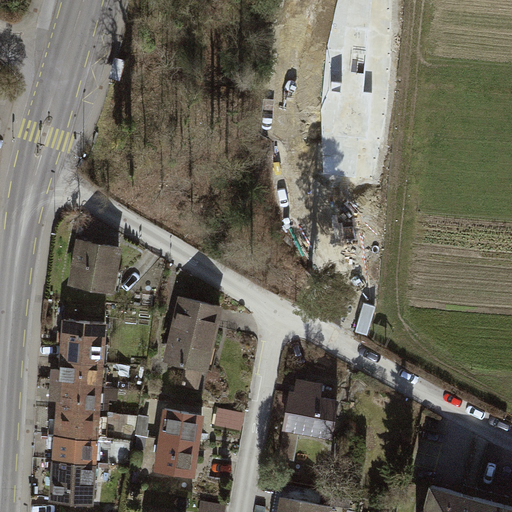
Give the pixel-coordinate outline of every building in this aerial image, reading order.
[(362,128),(368,23),(317,21),(316,44),(305,43),(301,125),(362,128)] [(132,243),(80,235),(72,281),(124,290),(132,243)] [(177,288),(164,352),(215,363),(228,298),(177,288)] [(108,319),(64,317),(65,359),(110,358),(108,319)] [(65,388),(110,387),(110,358),(65,359),(65,388)] [(300,381),(294,381),(288,424),(324,429),(330,387),(316,385),(317,376),(301,374),(300,381)] [(64,453),(110,455),(110,387),(65,388),(64,453)] [(209,405),(165,398),(156,455),(200,461),(209,405)] [(110,455),(64,453),(61,496),(108,498),(110,455)] [(511,511),(511,501),(472,491),(430,480),(421,511),(511,511)] [(338,511),(341,500),(285,490),(281,511),(338,511)]
